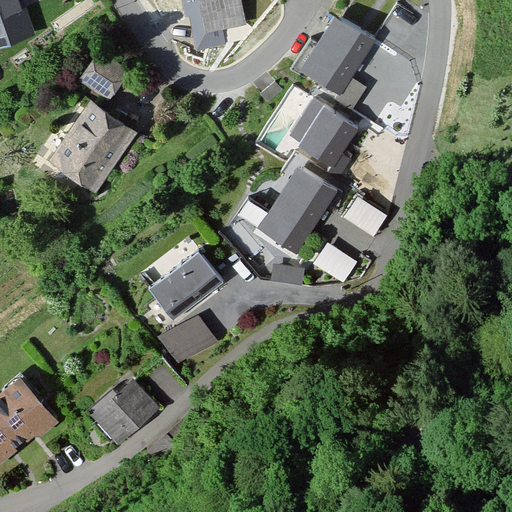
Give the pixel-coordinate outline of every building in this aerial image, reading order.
[(21,0),(0,0),(0,44),(33,33),(21,0)] [(191,0),(198,30),(246,21),(242,0),(191,0)] [(362,29),(341,16),(325,44),(313,38),(297,66),(340,91),(373,35),(362,29)] [(98,47),(79,77),(109,96),(128,66),(98,47)] [(276,80),(261,92),(268,101),(283,89),(276,80)] [(136,129),(92,100),(53,157),(97,186),(136,129)] [(358,124),(327,103),(302,140),(333,160),(340,150),(358,124)] [(350,156),(340,150),(333,160),(329,167),(339,174),(350,156)] [(299,163),(260,227),(297,250),(337,186),(299,163)] [(385,216),(357,198),(346,216),(373,234),(385,216)] [(355,263),(327,245),(316,262),(344,280),(355,263)] [(197,249),(150,285),(174,316),(221,280),(197,249)] [(302,269),(274,265),(272,280),(300,284),(302,269)] [(197,317),(158,337),(177,363),(218,344),(197,317)] [(20,373),(0,388),(0,458),(33,431),(39,433),(58,418),(20,373)] [(133,375),(93,410),(118,439),(158,404),(133,375)] [(167,433),(149,449),(159,460),(177,444),(167,433)]
